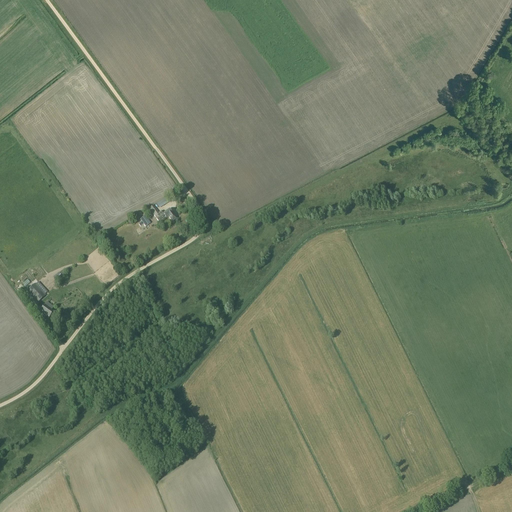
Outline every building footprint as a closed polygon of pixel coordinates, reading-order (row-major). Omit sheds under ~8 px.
[(151,212),(155,218),(157,216),(158,217),(156,219),(159,223),(165,218),(166,219),(168,217),(172,222),(176,219),(169,210),(163,214),(161,212),(158,214),(155,209),(151,212)] [(150,224),(145,216),(140,220),(141,222),(138,224),(140,227),(143,225),(145,227),(150,224)] [(56,283),(62,278),(59,273),(53,278),(56,283)] [(29,294),(37,303),(45,296),(44,295),(42,293),(35,284),(27,291),(29,294)] [(51,311),(54,307),(47,303),(42,309),(41,308),(39,310),(49,318),(53,313),(51,311)]
